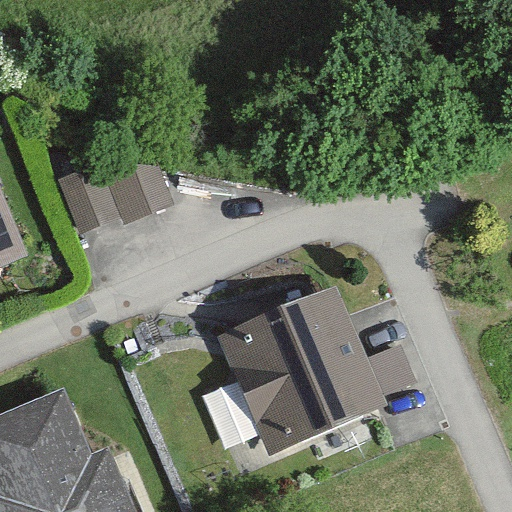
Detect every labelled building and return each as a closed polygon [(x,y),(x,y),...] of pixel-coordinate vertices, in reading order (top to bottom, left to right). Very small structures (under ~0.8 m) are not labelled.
[(130,164),(114,170),(133,222),(172,208),(161,177),(130,164)] [(94,167),(62,181),(84,234),(116,220),(94,167)] [(0,189),(0,267),(28,256),(0,189)] [(336,288),(223,336),(273,455),(386,407),(336,288)] [(66,392),(0,420),(0,495),(1,497),(0,497),(0,511),(139,511),(112,450),(95,458),(66,392)]
